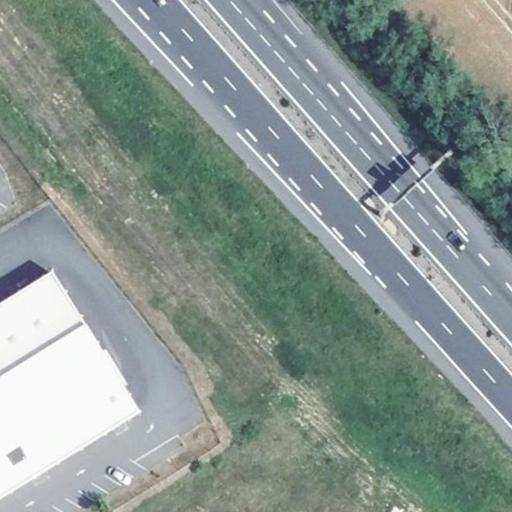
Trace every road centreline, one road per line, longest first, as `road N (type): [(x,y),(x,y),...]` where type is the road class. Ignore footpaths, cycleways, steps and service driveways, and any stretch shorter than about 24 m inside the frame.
road 1 (motorway): [(159,0),(511,393)]
road 2 (motorway): [(511,314),(232,0)]
road 3 (unknown): [(34,511),(146,426),(160,388),(84,272),(49,244),(0,251)]
